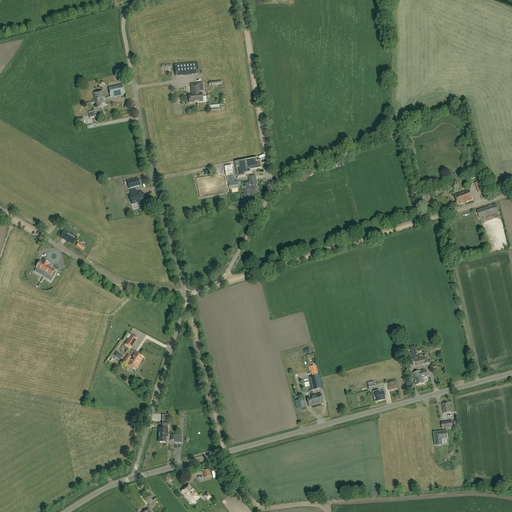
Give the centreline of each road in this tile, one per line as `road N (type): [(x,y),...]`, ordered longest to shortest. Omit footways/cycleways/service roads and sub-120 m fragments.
road 1 (tertiary): [(134,477),(511,373)]
road 2 (track): [(184,293),(234,477),(259,507),(319,504),(327,511)]
road 3 (unclassified): [(184,293),(130,66)]
road 4 (track): [(217,282),(430,218)]
road 5 (unclassified): [(134,477),(186,300)]
road 6 (unclassified): [(184,293),(226,273),(270,190),(266,152)]
road 7 (track): [(241,0),(266,152)]
road 8 (unclassified): [(45,238),(121,282),(184,293)]
